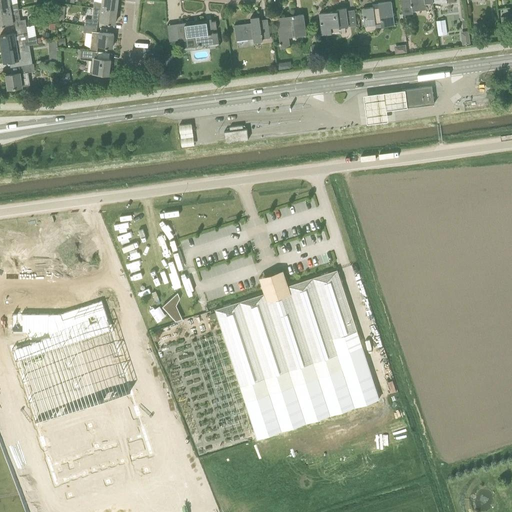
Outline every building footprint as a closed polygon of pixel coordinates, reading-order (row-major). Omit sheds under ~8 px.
[(10,5),(9,0),(0,0),(0,11),(19,9),(18,4),(10,5)] [(94,8),(117,10),(117,0),(102,0),(102,3),(95,2),(94,8)] [(400,0),(403,15),(413,13),(413,11),(426,9),(426,3),(433,2),(432,0),(400,0)] [(373,7),(362,9),(365,26),(375,24),(376,27),(382,27),(394,25),(391,1),(378,3),(379,7),(373,8),(373,7)] [(115,24),(117,10),(94,8),(93,19),(98,20),(100,20),(100,22),(108,23),(108,24),(110,24),(110,23),(115,24)] [(348,26),(346,8),(337,9),(337,11),(319,13),(322,34),(331,33),(331,28),(339,27),(345,26),(348,26)] [(21,20),(19,9),(0,11),(0,25),(3,25),(3,26),(5,26),(5,25),(13,23),(15,23),(16,28),(27,26),(26,19),(21,20)] [(306,35),(303,14),(292,16),(292,18),(284,19),(284,17),(276,18),(280,48),(290,47),(289,37),(306,35)] [(248,23),(234,25),(236,41),(253,38),(254,43),(262,41),(262,38),(270,38),(267,19),(260,20),(259,17),(251,18),(252,25),(248,26),(248,23)] [(85,18),(85,25),(97,27),(98,20),(93,19),(85,18)] [(196,46),(198,46),(201,46),(219,43),(218,32),(213,33),(213,30),(217,29),(216,21),(207,22),(207,19),(198,20),(198,23),(177,26),(179,41),(187,39),(195,38),(196,46)] [(448,34),(446,19),(436,21),(438,36),(448,34)] [(17,33),(6,35),(6,34),(4,34),(4,35),(0,35),(0,37),(2,49),(29,45),(38,44),(38,43),(37,38),(37,36),(34,25),(27,26),(16,28),(17,33)] [(90,50),(97,51),(98,46),(106,47),(105,48),(108,48),(108,47),(112,48),(114,34),(99,32),(97,32),(97,27),(85,25),(84,30),(84,32),(92,33),(90,50)] [(9,63),(10,63),(10,67),(21,65),(31,64),(30,51),(29,45),(2,49),(4,63),(9,62),(9,63)] [(98,51),(97,51),(90,50),(81,49),(80,59),(91,60),(90,72),(93,73),(92,73),(109,75),(111,59),(97,58),(98,51)] [(23,72),(6,75),(8,89),(22,87),(22,86),(30,85),(28,72),(35,71),(34,63),(33,64),(31,64),(22,65),(23,72)] [(432,86),(402,90),(402,92),(403,91),(405,107),(412,106),(412,107),(434,104),(432,86)] [(405,87),(363,92),(367,121),(388,119),(386,107),(407,105),(405,87)] [(181,144),(194,142),(191,121),(178,123),(181,144)] [(248,135),(247,129),(243,129),(243,125),(230,127),(230,131),(224,132),(225,138),(226,142),(249,139),(248,135)] [(257,440),(379,399),(337,270),(288,285),(286,278),(261,285),(264,293),(202,312),(183,319),(176,321),(166,325),(174,349),(222,333),(245,402),(257,440)] [(180,298),(178,292),(163,306),(176,321),(183,319),(177,305),(180,298)] [(13,332),(27,332),(31,343),(12,349),(56,484),(152,452),(102,300),(91,304),(90,303),(85,305),(85,306),(60,314),(12,315),(13,332)] [(90,511),(79,480),(58,487),(60,492),(58,493),(60,497),(55,499),(58,506),(52,508),(53,511),(90,511)]
